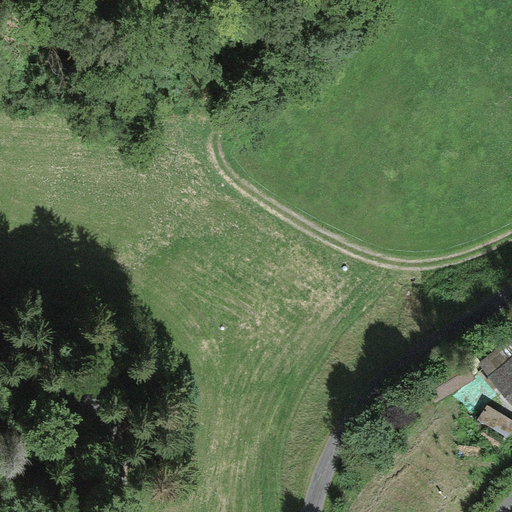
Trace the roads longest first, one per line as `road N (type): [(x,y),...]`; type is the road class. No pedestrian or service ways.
road 1 (track): [(289,0),(223,110),(216,147),(226,170),(313,231),(400,264),(448,261),(511,237)]
road 2 (unclassified): [(511,292),(379,380),(332,452),(312,511)]
road 3 (unclassified): [(116,511),(113,437),(98,402),(71,382),(0,373)]
